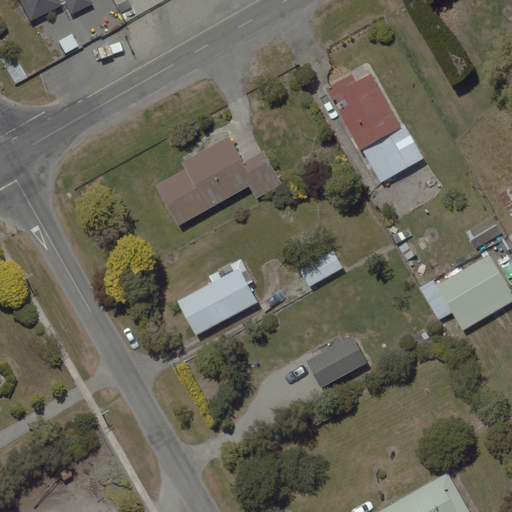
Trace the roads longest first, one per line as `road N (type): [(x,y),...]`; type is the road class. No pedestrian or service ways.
road 1 (residential): [(4,160),(205,511)]
road 2 (tertiary): [(4,160),(287,0)]
